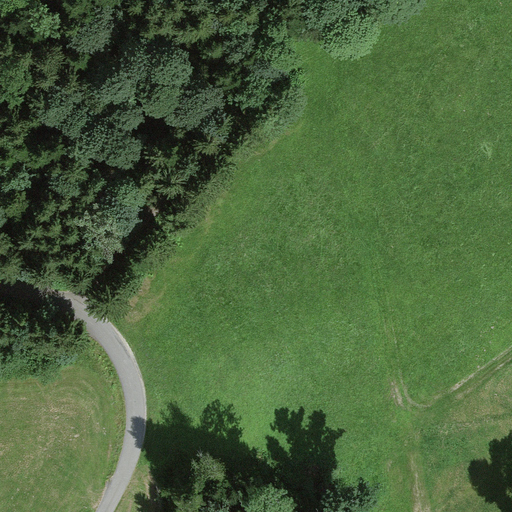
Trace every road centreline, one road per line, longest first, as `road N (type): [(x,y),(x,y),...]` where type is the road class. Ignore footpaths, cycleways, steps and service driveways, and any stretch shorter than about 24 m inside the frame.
road 1 (track): [(511,352),(476,377),(448,418),(413,430),(334,87),(310,61),(280,70),(68,303)]
road 2 (track): [(108,511),(132,455),(136,406),(122,359),(89,315),(0,286)]
